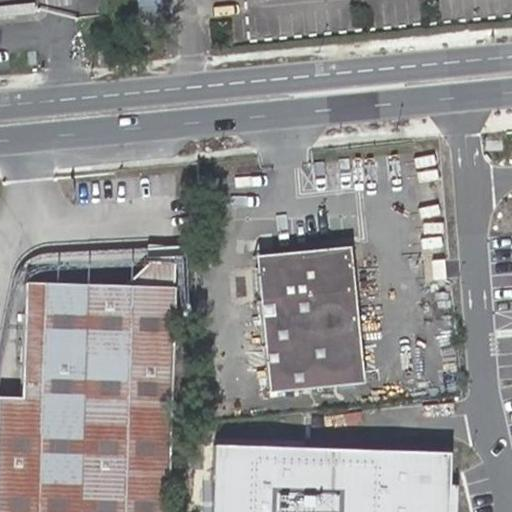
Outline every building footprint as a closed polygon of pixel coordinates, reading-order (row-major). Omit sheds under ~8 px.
[(0,0),(0,11),(30,9),(29,0),(0,0)] [(155,0),(134,0),(139,43),(160,41),(155,0)] [(101,62),(120,60),(118,45),(100,46),(101,62)] [(250,254),(251,267),(348,259),(347,246),(250,254)] [(348,259),(251,267),(262,391),(357,382),(348,259)] [(15,399),(0,397),(0,511),(160,511),(168,263),(143,262),(116,285),(52,284),(18,316),(15,399)] [(52,284),(19,283),(18,316),(52,284)] [(444,511),(446,446),(211,439),(208,511),(444,511)]
